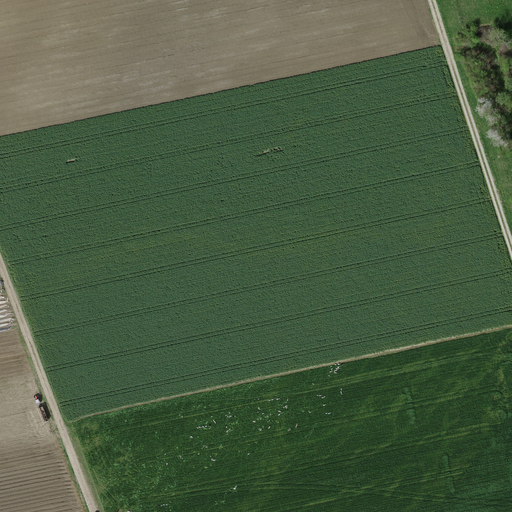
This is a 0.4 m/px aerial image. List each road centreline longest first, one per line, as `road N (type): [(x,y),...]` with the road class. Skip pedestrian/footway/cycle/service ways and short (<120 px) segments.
road 1 (track): [(87,511),(0,272)]
road 2 (track): [(438,0),(511,229)]
